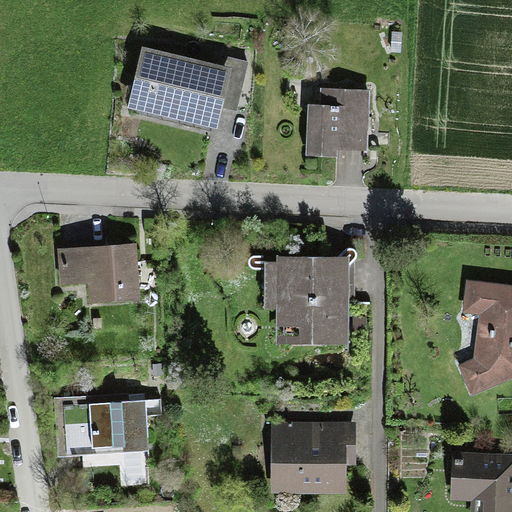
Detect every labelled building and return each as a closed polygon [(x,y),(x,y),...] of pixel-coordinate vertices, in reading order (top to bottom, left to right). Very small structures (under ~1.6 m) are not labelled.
[(137,83),(151,86),(146,106),(201,119),(204,104),(236,109),(247,62),(217,55),(214,68),(145,51),(137,83)] [(367,90),(335,88),(334,105),(308,103),(305,154),(337,156),(337,148),(365,150),(367,90)] [(61,249),(63,282),(91,280),(92,301),(137,298),(133,244),(61,249)] [(342,303),(347,303),(347,290),(323,290),(324,261),(283,261),(282,322),(284,322),(284,343),(322,343),(322,337),(342,337),(342,303)] [(472,390),(511,373),(511,288),(469,283),(466,309),(495,313),(493,330),(489,329),(488,337),(492,338),(490,355),(462,366),(472,390)] [(87,407),(78,407),(80,447),(148,443),(146,416),(161,415),(160,398),(145,399),(145,393),(129,394),(129,400),(102,402),(103,408),(87,409),(87,407)] [(353,454),(353,426),(292,426),(292,422),(285,422),(285,426),(291,429),(291,442),(279,442),(278,480),(302,480),(302,487),(342,487),(342,454),(353,454)] [(511,511),(511,460),(508,459),(455,457),(454,471),(457,471),(456,493),(488,495),(490,497),(489,511),(511,511)]
